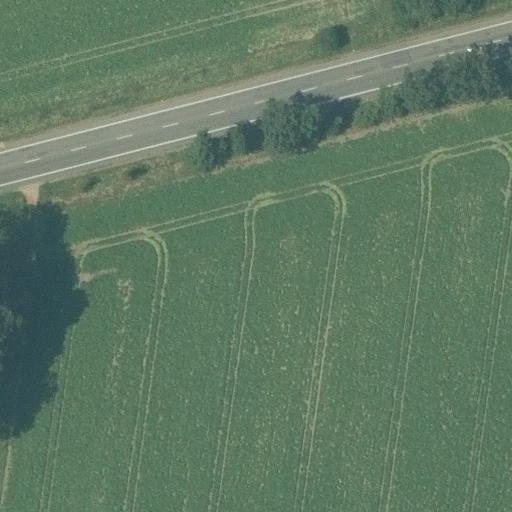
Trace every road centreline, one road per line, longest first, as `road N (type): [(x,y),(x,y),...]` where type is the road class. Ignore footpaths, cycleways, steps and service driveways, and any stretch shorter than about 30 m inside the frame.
road 1 (secondary): [(511,35),(0,169)]
road 2 (track): [(25,162),(34,255),(0,470)]
